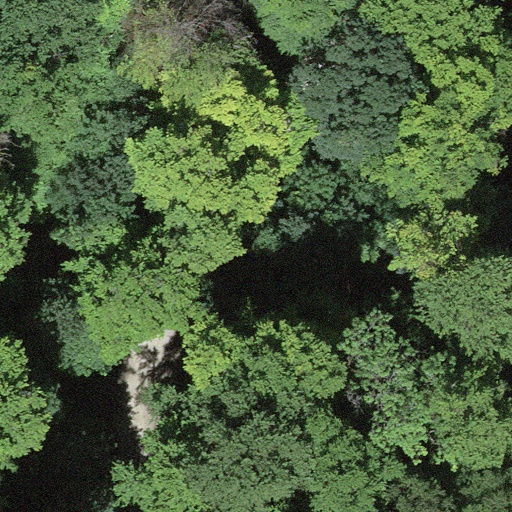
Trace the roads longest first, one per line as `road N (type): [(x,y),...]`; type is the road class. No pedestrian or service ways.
road 1 (track): [(353,0),(283,146),(192,280),(135,407),(123,511)]
road 2 (track): [(124,0),(79,155),(11,274),(0,381)]
road 3 (track): [(0,386),(24,497),(36,511)]
